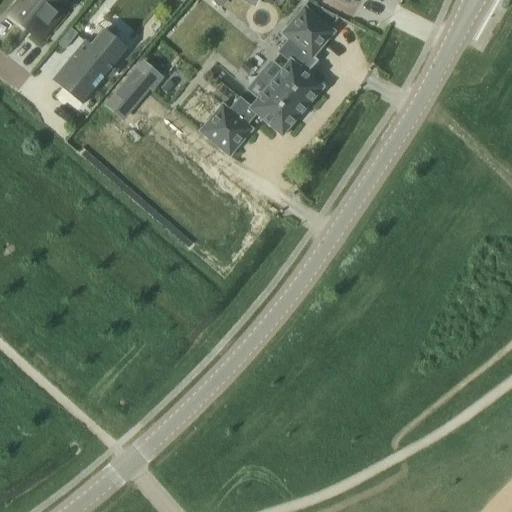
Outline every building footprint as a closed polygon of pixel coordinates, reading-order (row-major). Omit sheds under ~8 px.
[(19,0),(8,14),(40,41),(63,13),(59,10),(66,0),(19,0)] [(312,60),(336,32),(303,6),(279,35),(287,42),(289,39),(306,53),(305,54),(312,60)] [(72,27),(58,44),(66,50),(80,33),(72,27)] [(124,51),(101,32),(89,45),(85,42),(86,41),(84,40),(66,62),(76,71),(64,86),(83,101),(81,104),(82,105),(106,76),(100,71),(108,62),(114,66),(128,49),(127,49),(124,51)] [(306,53),(289,39),(287,42),(278,52),(289,62),(250,108),(239,99),(229,111),(223,106),(222,105),(220,106),(221,106),(201,130),(200,130),(199,132),(200,133),(201,133),(228,156),(227,156),(229,157),(230,156),(230,155),(250,131),(251,132),(252,130),(250,129),(246,125),(255,114),(280,135),(280,136),(282,137),(283,135),(321,89),(322,89),(323,88),(321,86),(321,87),(296,66),(305,54),(306,53)] [(133,74),(149,88),(158,77),(142,63),(133,74)]
